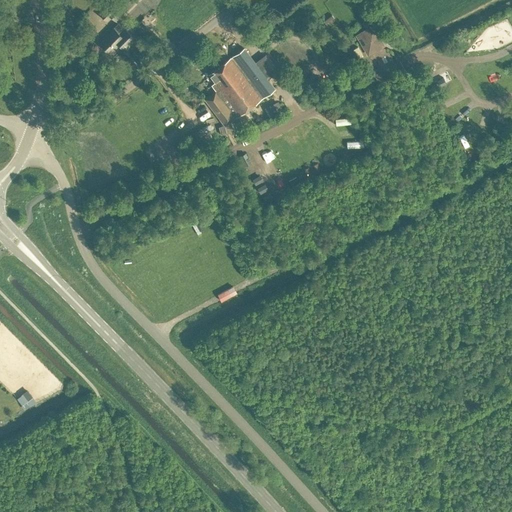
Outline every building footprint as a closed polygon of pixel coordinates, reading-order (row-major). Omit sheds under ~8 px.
[(99,13),(107,21),(112,17),(116,21),(123,14),(110,2),(99,13)] [(325,24),(333,17),(332,15),(323,21),(325,24)] [(365,28),(374,23),(370,17),(362,23),(365,28)] [(119,45),(124,50),(135,40),(119,23),(99,42),(110,54),(119,45)] [(355,35),(367,56),(385,46),(373,25),(355,35)] [(275,89),(245,48),(209,73),(215,82),(214,83),(218,89),(204,98),(224,125),(236,116),(237,117),(275,89)] [(272,175),(279,191),(288,187),(281,171),(272,175)] [(17,398),(25,408),(34,401),(27,391),(17,398)]
